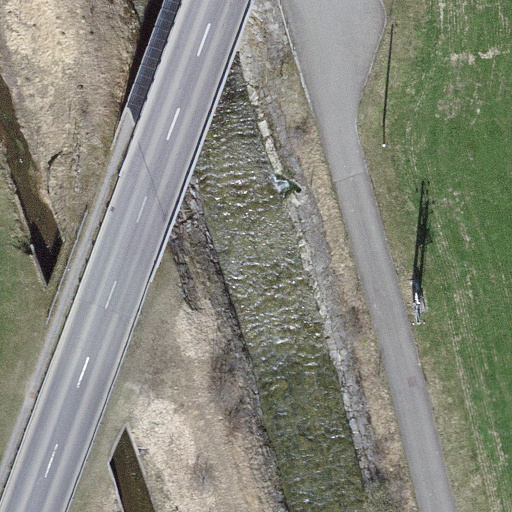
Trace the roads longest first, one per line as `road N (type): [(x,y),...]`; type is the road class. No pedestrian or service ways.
road 1 (secondary): [(33,511),(217,0)]
road 2 (track): [(318,0),(439,511)]
